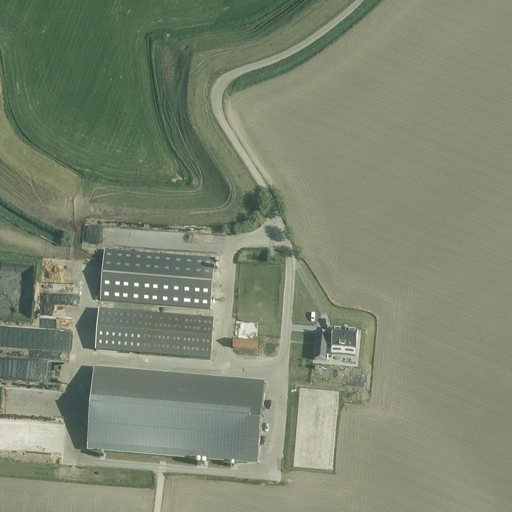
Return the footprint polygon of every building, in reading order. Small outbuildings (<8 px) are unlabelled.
[(211,311),(215,262),(104,253),(100,302),(211,311)] [(67,273),(80,273),(80,260),(67,260),(67,273)] [(58,302),(59,310),(66,310),(66,302),(58,302)] [(211,361),(214,321),(144,315),(141,355),(211,361)] [(258,339),(259,324),(237,322),(235,337),(239,337),(238,342),(235,342),(234,350),(257,352),(257,344),(253,344),(253,339),(258,339)] [(81,327),(22,325),(21,344),(81,347),(81,327)] [(317,334),(315,361),(324,362),(326,346),(331,347),(331,349),(332,349),(331,356),(354,358),(355,351),(356,351),(357,333),(332,331),(331,341),(326,341),(327,335),(317,334)] [(94,371),(87,450),(258,464),(264,385),(94,371)]
